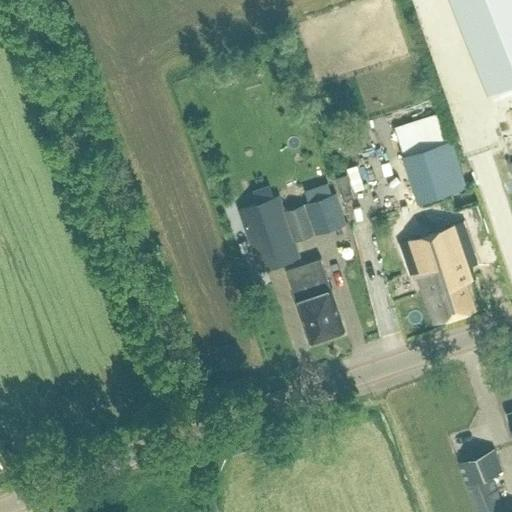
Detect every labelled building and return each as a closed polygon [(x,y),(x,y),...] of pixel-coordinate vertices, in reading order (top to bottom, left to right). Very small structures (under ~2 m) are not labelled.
[(511,0),(451,0),(488,91),(511,81),(511,0)] [(451,139),(404,155),(418,200),(466,185),(451,139)] [(332,193),(328,181),(304,189),(309,201),(316,199),(332,193)] [(305,202),(304,202),(315,233),(346,222),(335,192),(332,193),(316,199),(309,201),(305,202)] [(278,195),(240,208),(261,269),(298,256),(293,240),(283,209),(278,195)] [(464,219),(398,242),(409,274),(417,271),(424,295),(434,321),(474,308),(465,280),(466,279),(462,267),(470,264),(478,262),(464,219)] [(248,249),(245,240),(239,242),(242,251),(248,249)] [(321,257),(303,263),(327,334),(344,328),(321,257)] [(327,334),(303,263),(286,269),(309,340),(327,334)] [(466,484),(492,474),(503,470),(494,448),(457,461),(466,484)] [(476,511),(500,511),(505,510),(492,474),(466,484),(476,511)]
